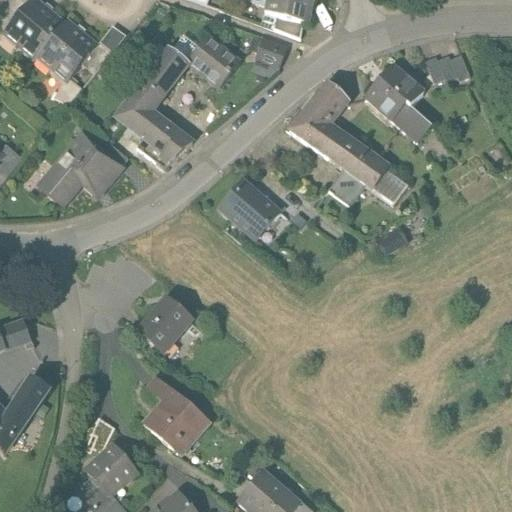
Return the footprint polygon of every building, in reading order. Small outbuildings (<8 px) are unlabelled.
[(0,30),(1,31),(21,8),(11,0),(5,0),(6,0),(0,7),(0,30)] [(249,0),(243,17),(266,25),(271,0),(269,0),(249,0)] [(305,7),(271,0),(266,25),(264,33),(275,37),(284,40),(303,44),(309,45),(315,9),(305,7)] [(306,0),(305,7),(315,9),(318,0),(306,0)] [(33,18),(21,8),(1,31),(0,32),(0,52),(2,54),(33,18)] [(195,9),(191,18),(206,24),(210,15),(195,9)] [(33,18),(2,54),(33,80),(35,77),(66,41),(35,15),(33,18)] [(260,44),(273,49),(275,37),(264,33),(260,44)] [(300,59),(303,44),(284,40),(275,37),(273,49),(300,59)] [(68,39),(66,41),(35,77),(62,99),(66,103),(70,97),(82,84),(98,64),(68,39)] [(112,45),(100,61),(112,72),(125,54),(112,45)] [(188,83),(220,108),(239,83),(206,57),(197,69),(187,82),(188,83)] [(279,89),(287,67),(266,59),(258,81),(279,89)] [(184,60),(174,73),(187,82),(197,69),(184,60)] [(98,64),(82,84),(94,94),(113,72),(112,72),(100,61),(98,64)] [(154,90),(168,71),(159,64),(145,83),(154,90)] [(151,132),(188,83),(187,82),(174,73),(170,69),(168,71),(154,90),(132,118),(151,132)] [(460,74),(449,79),(457,97),(458,101),(469,96),(460,74)] [(457,97),(449,79),(447,75),(436,80),(444,98),(446,102),(457,97)] [(444,98),(436,80),(435,76),(424,81),(433,103),(444,98)] [(366,118),(416,163),(431,147),(410,128),(423,113),(392,87),(366,118)] [(66,103),(62,99),(54,117),(70,123),(83,108),(70,97),(66,103)] [(364,205),(371,211),(384,192),(385,191),(326,148),(348,120),(328,104),(305,133),(300,130),(285,149),(342,190),(364,205)] [(151,132),(132,118),(117,138),(144,159),(156,168),(156,167),(163,173),(160,177),(169,184),(192,164),(151,132)] [(169,184),(160,177),(163,173),(156,167),(156,168),(144,159),(137,168),(163,189),(164,189),(169,184)] [(79,160),(40,207),(59,223),(67,222),(83,204),(94,213),(105,200),(110,204),(122,189),(121,188),(100,171),(88,161),(85,165),(79,160)] [(108,162),(100,171),(121,188),(128,180),(108,162)] [(0,193),(7,199),(22,180),(6,166),(0,172),(0,193)] [(349,227),(364,205),(342,190),(327,211),(349,227)] [(384,192),(371,211),(392,226),(406,208),(384,192)] [(231,216),(219,229),(254,260),(265,248),(267,250),(280,235),(244,204),(233,218),(231,216)] [(398,251),(377,263),(384,275),(405,263),(398,251)] [(167,323),(138,357),(162,378),(191,344),(167,323)] [(24,345),(0,353),(0,355),(6,372),(25,365),(31,362),(24,345)] [(35,370),(31,362),(25,365),(27,371),(32,369),(33,371),(35,370)] [(7,440),(0,431),(0,475),(5,480),(50,413),(31,402),(7,440)] [(210,449),(158,404),(148,415),(164,429),(144,451),(181,482),(210,449)] [(116,455),(98,442),(84,469),(99,475),(116,455)] [(122,511),(137,500),(116,475),(89,497),(94,503),(90,511),(122,511)] [(255,511),(264,503),(253,493),(245,503),(255,511)] [(255,511),(275,511),(264,502),(264,503),(255,511)]
